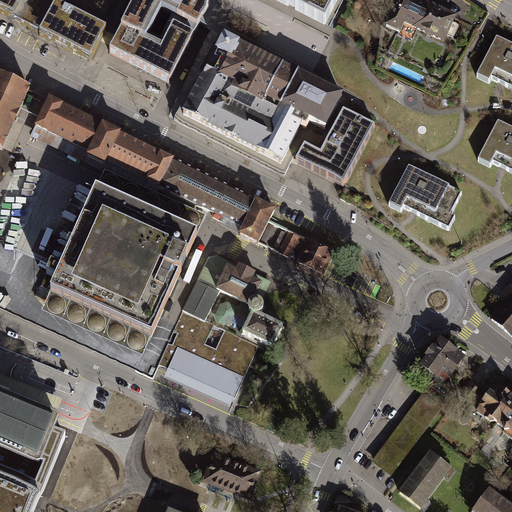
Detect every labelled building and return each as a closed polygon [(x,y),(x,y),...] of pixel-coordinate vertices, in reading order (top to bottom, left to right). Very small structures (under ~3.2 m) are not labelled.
[(36,0),(0,0),(0,13),(23,25),(36,0)] [(106,31),(45,0),(36,0),(23,25),(41,34),(40,36),(91,62),(106,31)] [(194,39),(198,30),(201,23),(208,10),(212,0),(137,0),(133,7),(122,30),(110,53),(169,83),(190,46),(194,39)] [(276,0),(325,25),(337,0),(276,0)] [(430,8),(413,0),(400,0),(386,31),(400,37),(404,28),(417,34),(430,8)] [(457,20),(430,8),(417,34),(444,47),(448,39),(453,42),(459,30),(453,28),(457,20)] [(203,76),(184,114),(266,156),(281,163),(300,125),(306,128),(308,124),(310,121),(325,129),(343,95),(226,36),(209,70),(207,69),(206,71),(203,76)] [(511,47),(497,40),(477,82),(488,87),(491,82),(500,87),(511,92),(511,47)] [(0,149),(2,150),(20,110),(29,89),(0,76),(0,149)] [(173,161),(50,99),(40,120),(36,128),(58,138),(56,143),(66,148),(68,144),(89,154),(87,158),(104,167),(107,162),(159,188),(160,188),(214,214),(213,218),(222,222),(224,218),(243,228),(256,202),(173,161)] [(305,146),(296,164),(318,175),(344,187),(344,186),(374,126),(344,111),(322,154),(305,146)] [(511,129),(499,123),(479,165),(491,171),(493,166),(503,171),(511,175),(511,129)] [(156,194),(159,188),(107,162),(104,167),(87,158),(89,154),(68,144),(66,148),(56,143),(58,138),(36,128),(31,137),(104,173),(105,171),(156,194)] [(463,193),(410,167),(389,208),(401,214),(404,209),(413,214),(449,232),(455,220),(450,218),(463,193)] [(104,173),(96,191),(197,236),(206,217),(156,194),(105,171),(104,173)] [(58,278),(51,292),(152,338),(161,318),(188,257),(197,236),(96,191),(58,278)] [(275,211),(256,202),(243,228),(240,236),(258,245),(259,243),(269,223),(275,211)] [(277,226),(269,223),(259,243),(266,247),(277,226)] [(280,254),(290,233),(282,229),(272,250),(280,254)] [(305,253),(310,243),(290,233),(280,254),(289,258),(294,248),(305,253)] [(328,262),(333,252),(310,242),(310,243),(305,253),(302,260),(303,265),(319,272),(324,271),(328,262)] [(0,252),(0,294),(41,313),(142,358),(136,372),(153,379),(159,365),(169,345),(174,333),(177,325),(161,318),(152,338),(51,292),(58,278),(0,252)] [(264,280),(217,257),(209,258),(183,312),(205,322),(220,292),(231,297),(227,305),(220,307),(217,315),(218,322),(224,325),(231,322),(235,314),(249,322),(243,334),(273,348),(283,329),(259,316),(261,314),(263,309),(263,305),(260,302),(267,289),(260,286),(264,280)] [(492,320),(511,337),(511,289),(505,297),(509,300),(506,304),(492,320)] [(41,313),(0,294),(0,310),(136,372),(142,358),(41,313)] [(169,345),(159,365),(235,399),(259,347),(241,339),(225,332),(216,350),(205,346),(214,326),(205,322),(183,312),(177,325),(174,333),(178,335),(173,346),(169,345)] [(426,361),(418,372),(435,385),(437,382),(446,389),(466,361),(440,342),(433,350),(432,349),(424,359),(426,361)] [(0,375),(0,394),(27,405),(56,417),(62,400),(0,375)] [(480,387),(474,382),(465,394),(471,398),(480,387)] [(498,391),(494,388),(472,417),(489,429),(490,427),(494,430),(511,405),(511,397),(500,388),(498,391)] [(0,482),(41,499),(56,461),(45,457),(50,445),(54,434),(59,422),(57,417),(56,417),(27,405),(0,394),(0,482)] [(371,464),(391,478),(393,476),(443,409),(423,394),(420,398),(415,404),(411,410),(406,417),(402,423),(398,428),(395,431),(391,438),(386,444),(382,450),(377,457),(371,464)] [(354,406),(348,403),(340,416),(346,419),(354,406)] [(511,447),(511,405),(494,430),(504,437),(501,440),(511,448),(511,447)] [(495,451),(488,446),(483,453),(490,458),(495,451)] [(177,467),(189,474),(199,455),(187,449),(177,467)] [(398,496),(420,511),(428,511),(432,508),(428,505),(446,480),(450,483),(456,474),(429,454),(398,496)] [(259,474),(215,456),(204,482),(249,500),(250,497),(259,474)] [(0,511),(35,511),(41,499),(0,482),(0,511)] [(511,511),(511,506),(490,490),(472,511),(511,511)]
